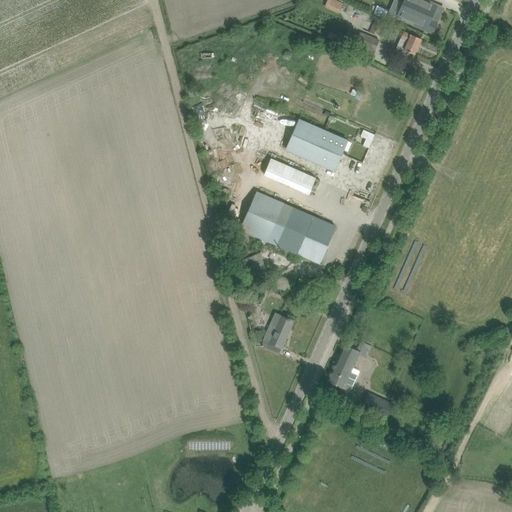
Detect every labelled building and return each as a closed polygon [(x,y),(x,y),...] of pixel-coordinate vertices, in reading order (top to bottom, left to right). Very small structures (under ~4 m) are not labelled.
[(336,0),(327,0),(324,7),(339,13),(343,3),(336,0)] [(423,0),(401,0),(404,1),(399,14),(417,21),(415,25),(433,33),(438,21),(437,21),(442,10),(436,7),(436,6),(423,0)] [(379,6),(376,12),(384,16),(387,10),(379,6)] [(373,22),(370,32),(377,35),(379,32),(382,34),(385,27),(381,25),(382,24),(373,22)] [(361,32),(356,42),(375,50),(379,40),(361,32)] [(397,47),(395,51),(404,55),(406,51),(414,55),(421,39),(412,35),(410,34),(410,35),(403,32),(397,47)] [(365,91),(358,88),(355,96),(362,99),(365,91)] [(299,120),(286,149),(334,170),(347,141),(299,120)] [(368,138),(365,144),(370,147),(376,134),(365,129),(362,135),(368,138)] [(274,158),(267,175),(313,194),(320,176),(274,158)] [(257,192),(241,229),(268,241),(304,257),(319,263),(335,227),(326,223),(284,204),(257,192)] [(240,268),(244,279),(268,270),(263,259),(240,268)] [(244,297),(246,297),(253,301),(253,299),(253,300),(254,301),(256,302),(257,302),(258,301),(259,299),(259,298),(258,297),(256,296),(255,296),(254,297),(257,291),(247,287),(246,292),(245,292),(243,292),(242,294),(242,295),(243,296),(244,297)] [(275,313),(265,336),(261,345),(274,351),(276,346),(282,348),(294,321),(280,315),(275,313)] [(327,381),(336,385),(350,392),(360,371),(352,367),(359,351),(344,344),(327,381)] [(362,406),(380,415),(387,418),(393,405),(368,393),(362,406)]
